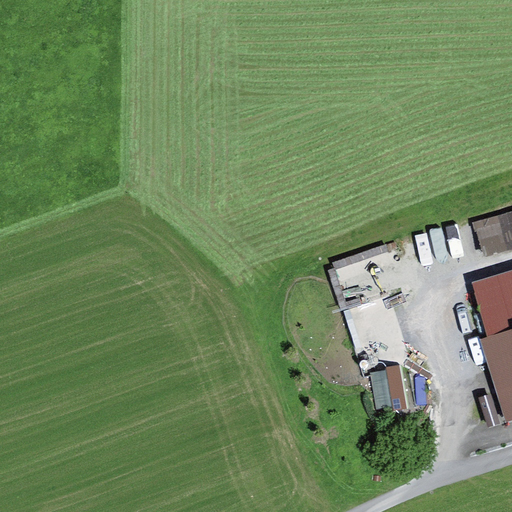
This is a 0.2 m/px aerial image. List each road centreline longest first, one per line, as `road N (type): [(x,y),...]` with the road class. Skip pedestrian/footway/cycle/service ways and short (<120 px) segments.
road 1 (track): [(438,280),(435,314),(454,393),(446,475)]
road 2 (unclassified): [(511,455),(456,470),(372,511)]
